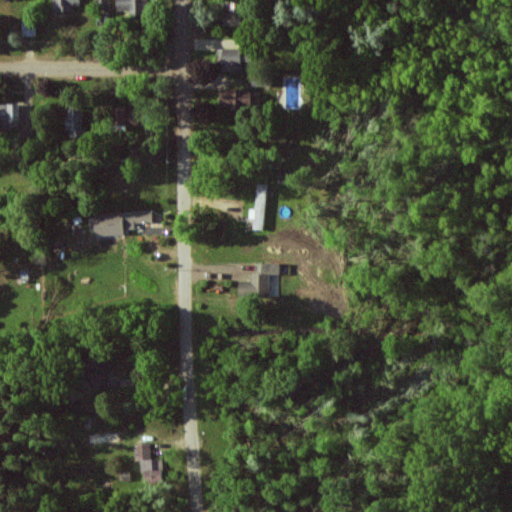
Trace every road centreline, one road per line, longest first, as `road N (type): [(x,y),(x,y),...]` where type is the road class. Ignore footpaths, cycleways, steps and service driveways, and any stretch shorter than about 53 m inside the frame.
road 1 (residential): [(198,511),(185,0)]
road 2 (residential): [(185,71),(0,69)]
